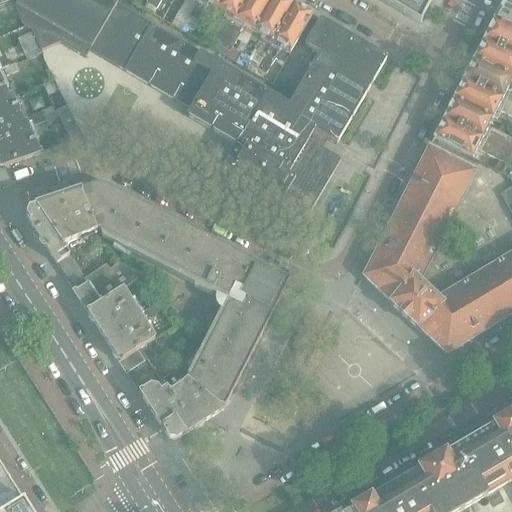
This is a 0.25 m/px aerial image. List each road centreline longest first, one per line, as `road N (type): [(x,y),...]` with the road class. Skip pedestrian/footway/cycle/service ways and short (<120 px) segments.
road 1 (residential): [(0,199),(94,164),(297,267),(332,267),(436,61)]
road 2 (residential): [(511,340),(227,511)]
road 3 (residential): [(305,511),(511,388)]
road 4 (tertiary): [(97,407),(0,253)]
road 5 (residential): [(436,61),(327,0)]
